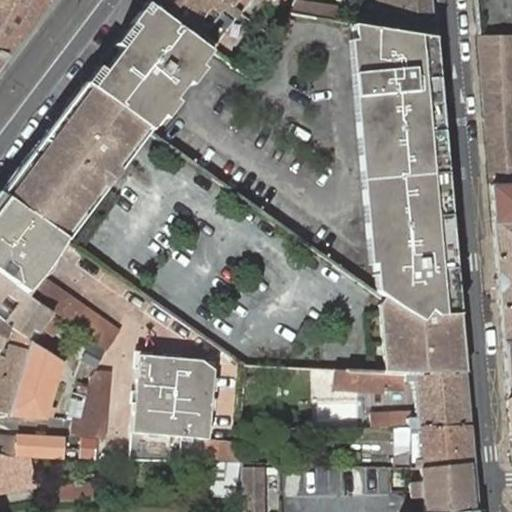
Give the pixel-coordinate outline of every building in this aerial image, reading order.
[(0,0),(0,57),(4,59),(49,0),(0,0)] [(147,0),(143,5),(210,50),(211,50),(216,44),(203,35),(222,10),(235,20),(240,13),(230,6),(221,0),(147,0)] [(234,0),(230,6),(240,13),(249,0),(234,0)] [(429,0),(378,0),(381,29),(433,38),(429,0)] [(334,10),(292,4),(288,12),(333,20),(334,10)] [(84,82),(82,84),(148,130),(185,82),(210,50),(143,5),(112,46),(119,51),(102,73),(95,68),(113,83),(103,96),(84,82)] [(216,44),(235,20),(222,10),(203,35),(216,44)] [(368,196),(376,291),(381,294),(421,323),(429,312),(435,316),(458,315),(453,257),(430,259),(428,243),(452,241),(447,191),(444,157),(440,106),(416,108),(415,92),(438,90),(433,38),(381,29),(352,23),(365,162),(368,196)] [(511,35),(477,36),(485,137),(511,135),(511,35)] [(95,68),(84,82),(103,96),(113,83),(95,68)] [(42,139),(1,193),(6,196),(57,233),(64,224),(72,230),(130,154),(148,130),(82,84),(65,108),(62,111),(64,118),(53,132),(42,139)] [(440,106),(438,90),(415,92),(416,108),(440,106)] [(62,111),(42,139),(53,132),(64,118),(62,111)] [(511,135),(485,137),(489,185),(511,184),(511,135)] [(511,184),(489,185),(492,222),(511,220),(511,184)] [(6,196),(1,193),(0,193),(0,277),(22,292),(62,320),(75,330),(86,337),(102,350),(117,332),(101,320),(40,273),(49,260),(65,239),(57,233),(6,196)] [(511,220),(492,222),(502,343),(511,342),(511,220)] [(64,224),(57,233),(65,239),(72,230),(64,224)] [(430,259),(453,257),(452,241),(428,243),(430,259)] [(22,292),(0,277),(0,318),(11,326),(26,337),(33,327),(39,332),(41,328),(52,336),(62,320),(22,292)] [(421,323),(381,294),(379,300),(383,366),(390,365),(391,377),(403,378),(409,378),(410,377),(463,373),(460,333),(458,315),(435,316),(429,312),(421,323)] [(0,348),(5,338),(11,326),(0,318),(0,348)] [(0,355),(0,411),(9,414),(20,376),(29,342),(30,339),(26,337),(11,326),(5,338),(18,341),(16,346),(8,344),(4,356),(0,355)] [(511,342),(502,343),(506,385),(511,385),(511,342)] [(184,435),(208,438),(213,369),(200,360),(137,355),(129,460),(181,461),(184,435)] [(20,376),(9,414),(27,416),(37,381),(51,384),(55,367),(28,360),(23,377),(20,376)] [(96,437),(99,438),(106,438),(109,371),(94,370),(87,379),(87,383),(81,420),(70,420),(69,435),(96,437)] [(329,373),(310,371),(309,380),(333,382),(334,373),(329,373)] [(466,401),(463,373),(410,377),(409,378),(403,378),(391,377),(384,377),(349,374),(334,373),(333,382),(332,393),(383,397),(383,393),(403,395),(404,386),(411,387),(414,423),(407,423),(371,422),(371,431),(392,432),(408,432),(468,427),(466,401)] [(41,417),(51,384),(37,381),(27,416),(41,417)] [(240,416),(240,430),(262,430),(262,416),(240,416)] [(471,463),(468,427),(408,432),(392,432),(393,450),(410,450),(410,457),(394,463),(394,468),(402,469),(411,469),(419,468),(471,463)] [(16,458),(23,459),(61,459),(63,439),(18,438),(0,434),(0,447),(4,457),(16,458)] [(96,437),(80,437),(78,458),(94,460),(96,437)] [(238,462),(241,462),(239,442),(208,438),(206,462),(238,462)] [(410,450),(393,450),(394,463),(410,457),(410,450)] [(0,494),(28,489),(23,459),(16,458),(4,457),(0,456),(0,494)] [(205,462),(204,492),(234,493),(238,462),(206,462),(205,462)] [(422,511),(455,511),(475,510),(471,463),(419,468),(420,483),(408,484),(410,500),(421,498),(422,511)] [(389,492),(388,466),(347,467),(347,492),(389,492)] [(264,511),(263,467),(242,467),(242,511),(264,511)] [(79,488),(54,488),(55,498),(80,498),(79,488)]
